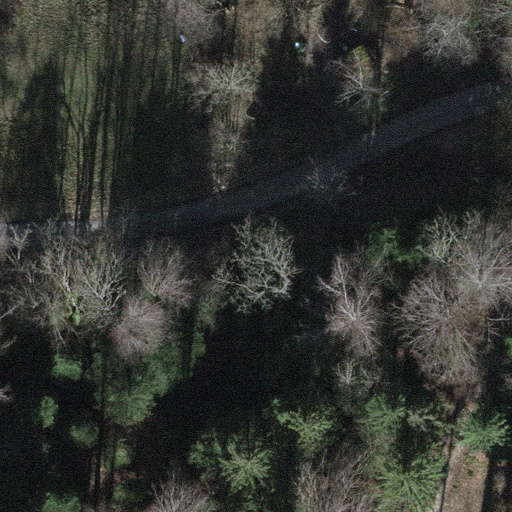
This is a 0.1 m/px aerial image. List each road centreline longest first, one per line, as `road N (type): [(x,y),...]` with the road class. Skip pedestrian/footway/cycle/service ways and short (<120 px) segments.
road 1 (track): [(511,308),(415,511)]
road 2 (track): [(404,136),(477,172),(511,214)]
